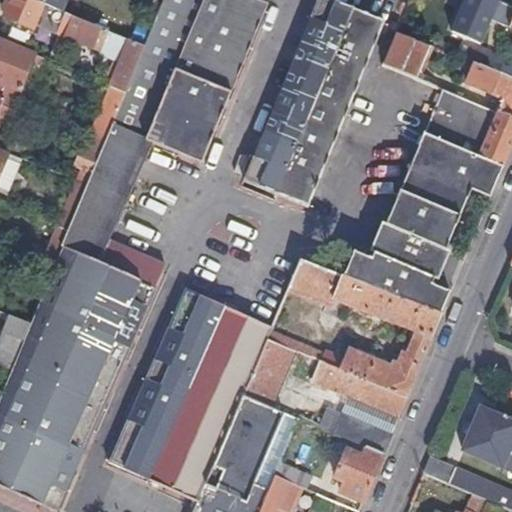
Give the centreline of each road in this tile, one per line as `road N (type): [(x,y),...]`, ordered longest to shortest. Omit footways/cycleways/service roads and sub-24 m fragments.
road 1 (tertiary): [(456,343),(386,511)]
road 2 (tertiary): [(511,209),(456,343)]
